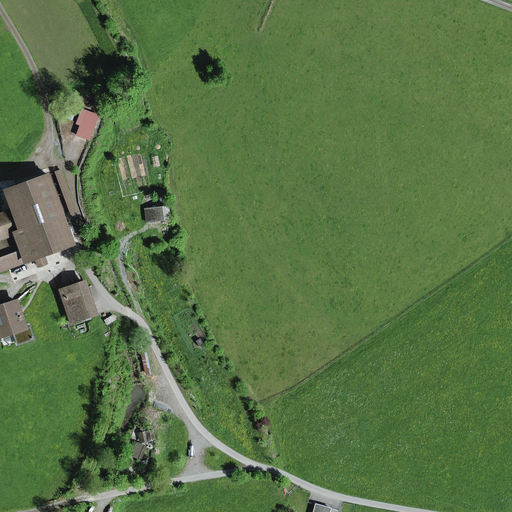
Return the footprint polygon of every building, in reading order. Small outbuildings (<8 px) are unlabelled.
[(82,125),(78,135),(88,139),(97,116),(83,111),(78,123),(82,125)] [(56,173),(72,220),(79,217),(62,171),(56,173)] [(49,176),(10,190),(17,208),(25,230),(15,234),(21,252),(0,259),(0,270),(0,271),(35,258),(38,267),(47,264),(43,255),(68,246),(58,218),(64,216),(49,176)] [(145,210),(146,221),(173,218),(172,206),(145,210)] [(0,239),(15,234),(25,230),(17,208),(0,214),(0,239)] [(68,246),(74,244),(64,216),(58,218),(68,246)] [(60,290),(71,324),(95,315),(84,282),(60,290)] [(29,326),(25,327),(16,302),(0,307),(0,336),(14,332),(18,344),(34,339),(29,326)] [(115,320),(113,316),(105,321),(107,325),(115,320)] [(154,372),(151,350),(144,351),(147,373),(154,372)] [(147,439),(154,438),(151,428),(141,430),(139,434),(140,441),(147,439)] [(139,458),(143,446),(136,443),(131,456),(139,458)]
